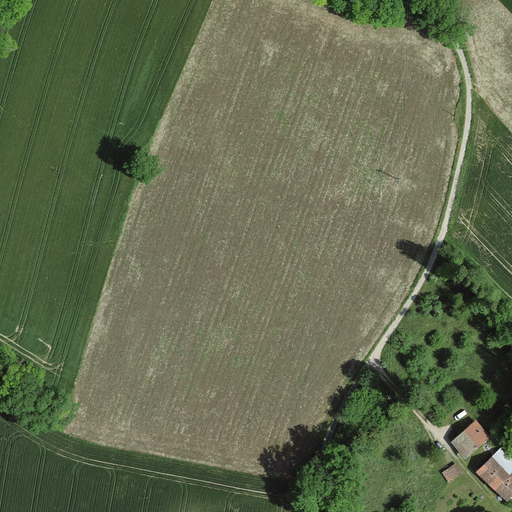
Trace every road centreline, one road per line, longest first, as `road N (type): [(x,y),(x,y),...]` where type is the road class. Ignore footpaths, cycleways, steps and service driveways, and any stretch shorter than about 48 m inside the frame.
road 1 (track): [(401,0),(456,40),(470,109),(435,254),(374,355)]
road 2 (track): [(374,355),(327,441),(325,511)]
